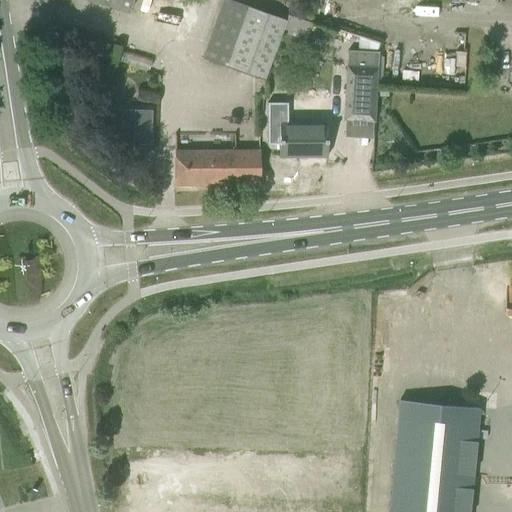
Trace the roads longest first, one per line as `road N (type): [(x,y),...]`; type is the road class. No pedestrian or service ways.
road 1 (primary): [(277,235),(511,206)]
road 2 (primary): [(88,285),(236,255),(277,235)]
road 3 (primary): [(277,235),(84,237)]
road 4 (primary): [(33,198),(0,27)]
road 5 (tertiary): [(16,335),(75,462)]
road 6 (tertiary): [(75,462),(58,324)]
